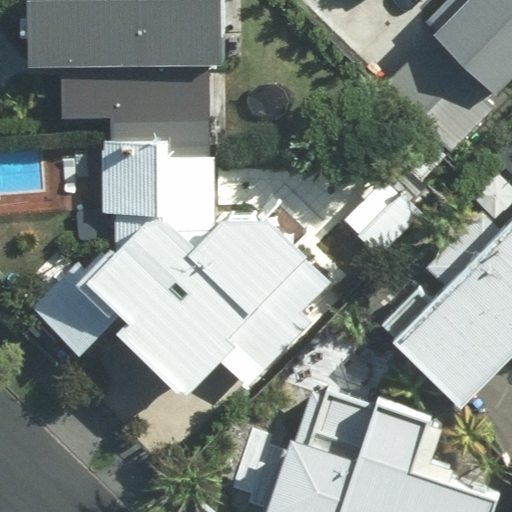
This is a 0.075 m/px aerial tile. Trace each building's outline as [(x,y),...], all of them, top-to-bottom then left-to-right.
[(243,59),(242,0),(46,0),(47,61),(122,60),(124,231),(97,257),(88,249),(46,296),(97,342),(136,306),(208,376),(233,351),(261,378),(301,338),(347,293),(333,279),(344,269),(321,244),(331,235),(296,196),(246,194),(225,216),(224,59),(243,59)] [(511,0),(466,0),(450,16),(511,77),(511,0)] [(436,206),(411,181),(369,224),(394,248),(436,206)] [(511,218),(403,328),(473,397),(511,358),(511,218)] [(511,511),(511,510),(511,474),(473,461),(477,451),(453,442),(465,408),(451,403),(454,396),(397,376),(391,392),(340,374),(337,382),(329,379),(287,497),(328,511),(511,511)]
